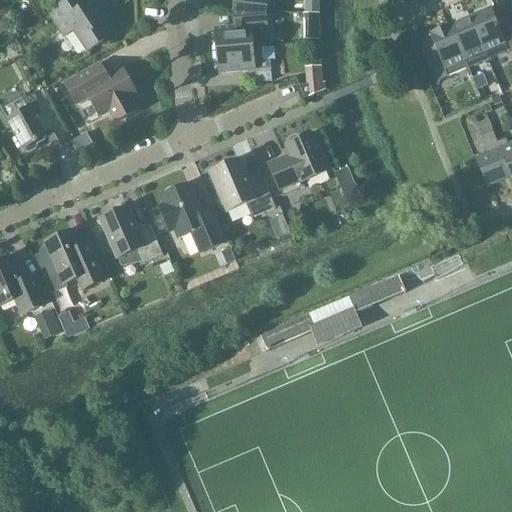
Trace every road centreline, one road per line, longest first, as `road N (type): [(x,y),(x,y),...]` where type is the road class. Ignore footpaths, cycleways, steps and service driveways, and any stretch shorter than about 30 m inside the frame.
road 1 (residential): [(0,220),(189,140)]
road 2 (residential): [(189,140),(176,42),(180,0)]
